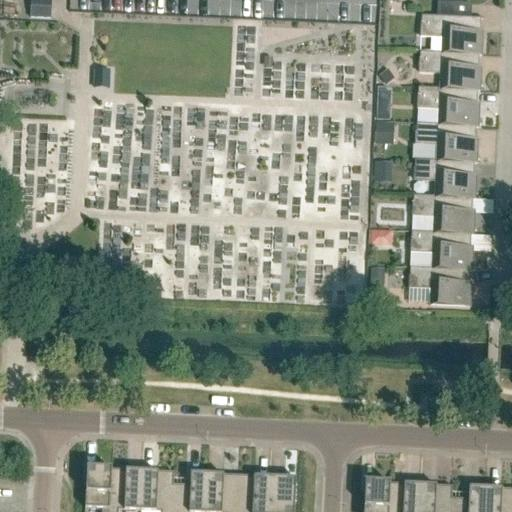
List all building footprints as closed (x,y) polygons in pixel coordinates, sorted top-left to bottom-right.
[(31,0),(30,19),(51,20),(51,0),(31,0)] [(441,56),(479,58),(481,58),(482,44),(479,44),(481,22),(483,22),(483,21),(421,18),(421,27),(420,39),(442,40),(441,55),(441,56)] [(441,56),(441,55),(420,54),(419,63),(419,75),(440,76),(439,91),(439,92),(477,94),(480,94),(480,80),(478,80),(479,58),(441,56)] [(394,82),(386,71),(378,77),(386,88),(394,82)] [(378,105),(390,105),(390,93),(386,93),(386,90),(378,90),(378,105)] [(439,92),(439,91),(418,90),(418,99),(417,111),(439,112),(438,127),(438,128),(476,129),(476,130),(478,130),(479,116),(476,116),(477,94),(439,92)] [(388,146),(389,126),(377,125),(376,145),(388,146)] [(438,128),(438,127),(416,126),(416,135),(416,147),(437,147),(436,163),(436,164),(474,165),(474,166),(476,166),(477,152),(475,152),(476,130),(476,129),(438,128)] [(436,164),(436,163),(415,162),(414,171),(414,182),(435,183),(435,199),(435,200),(472,201),(472,202),(475,202),(475,188),(473,188),(474,166),(474,165),(436,164)] [(435,200),(435,199),(413,198),(413,207),(412,218),(434,219),(433,235),(471,237),(471,238),(473,238),(474,224),(471,224),(472,202),(472,201),(435,200)] [(385,247),(391,242),(392,234),(372,233),(371,247),(385,247)] [(433,235),(411,234),(411,243),(411,254),(432,255),(431,271),(469,273),(469,274),(471,274),(472,260),(470,260),(471,238),(471,237),(433,235)] [(411,254),(410,270),(431,271),(432,255),(411,254)] [(431,271),(410,270),(409,279),(410,278),(409,291),(430,291),(430,307),(430,308),(470,310),(470,296),(468,296),(469,274),(469,273),(431,271)] [(372,271),(371,282),(383,283),(384,272),(372,271)] [(409,291),(408,306),(430,307),(430,291),(409,291)] [(99,511),(109,511),(111,472),(87,471),(85,511),(99,511)] [(140,511),(142,474),(111,472),(109,511),(140,511)] [(171,511),(172,487),(173,488),(174,475),(142,474),(140,511),(171,511)] [(205,511),(208,477),(191,476),(190,488),(173,488),(172,487),(171,511),(205,511)] [(237,511),(239,478),(208,477),(205,511),(237,511)] [(268,511),(270,480),(239,478),(237,511),(268,511)] [(268,511),(294,511),(296,481),(270,480),(268,511)] [(365,485),(364,511),(388,511),(389,486),(365,485)] [(419,511),(420,488),(389,486),(388,511),(419,511)] [(450,511),(451,501),(452,501),(452,489),(420,488),(419,511),(450,511)] [(484,511),(486,491),(469,490),(468,502),(452,501),(451,501),(450,511),(484,511)] [(511,511),(511,492),(486,491),(484,511),(511,511)]
